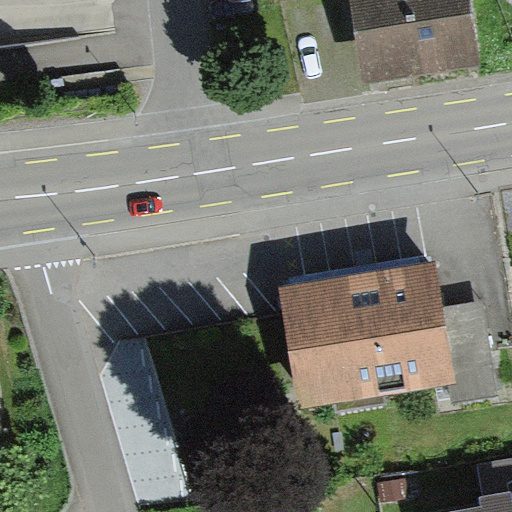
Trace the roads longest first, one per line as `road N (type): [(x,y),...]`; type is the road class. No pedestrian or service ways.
road 1 (residential): [(29,198),(104,511)]
road 2 (primary): [(197,172),(511,122)]
road 3 (residential): [(197,172),(173,0)]
road 4 (primary): [(29,198),(197,172)]
